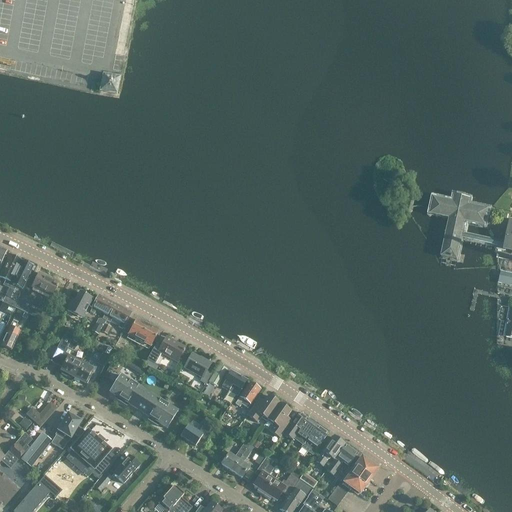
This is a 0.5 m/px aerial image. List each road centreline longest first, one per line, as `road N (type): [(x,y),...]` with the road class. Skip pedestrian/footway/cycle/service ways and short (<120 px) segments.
road 1 (tertiary): [(404,471),(215,347),(76,273)]
road 2 (residential): [(25,372),(173,455)]
